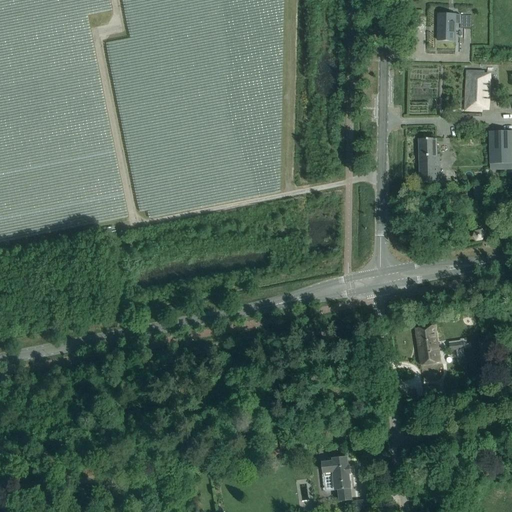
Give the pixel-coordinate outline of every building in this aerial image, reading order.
[(456,15),(438,14),(437,40),(455,41),(456,24),(459,24),(459,29),(470,29),(470,16),(456,15)] [(467,71),(465,111),(482,111),(482,109),(488,110),(490,77),(483,77),(484,72),(467,71)] [(491,170),(511,169),(511,123),(489,124),(490,165),(491,165),(491,170)] [(420,183),(441,182),(440,155),(437,155),(437,139),(419,139),(420,183)] [(482,188),(474,189),(475,203),(484,202),(482,188)] [(480,232),(476,233),(474,237),(477,240),(482,239),(483,235),(485,233),(482,230),(480,232)] [(415,329),(421,366),(440,363),(435,326),(415,329)] [(462,342),(449,344),(450,352),(464,350),(462,342)] [(436,386),(424,388),(425,397),(437,395),(436,386)] [(295,440),(282,441),(284,455),(297,454),(295,440)] [(333,462),(323,463),(324,473),(332,472),(334,490),(339,490),(340,501),(352,500),(350,488),(349,474),(350,474),(350,466),(348,466),(347,458),(333,459),(333,462)] [(376,499),(356,501),(356,511),(375,511),(377,511),(376,499)]
